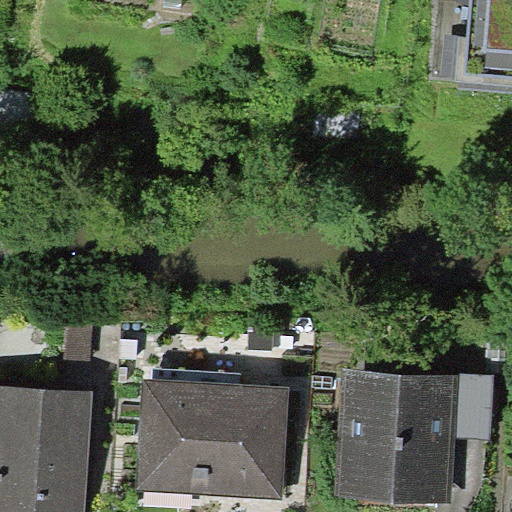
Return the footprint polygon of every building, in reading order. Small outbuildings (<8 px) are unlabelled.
[(511,0),(470,0),(464,73),(511,77),(511,0)] [(92,321),(67,319),(63,377),(89,379),(92,321)] [(459,376),(342,369),(335,496),(452,502),(455,438),(459,376)] [(459,372),(459,376),(455,438),(492,440),(496,374),(459,372)] [(289,386),(144,378),(137,490),(283,499),(289,386)] [(84,511),(92,390),(0,384),(0,511),(84,511)]
